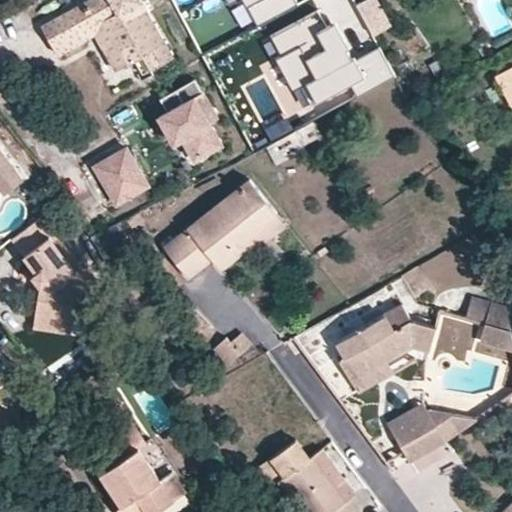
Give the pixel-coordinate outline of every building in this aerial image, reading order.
[(173,56),(141,0),(88,0),(42,26),(58,54),(86,38),(83,33),(100,23),(124,66),(135,59),(143,55),(151,69),(173,56)] [(224,0),(226,4),(233,0),(244,0),(255,20),(291,0),(224,0)] [(391,25),(377,0),(364,0),(357,4),(373,34),(391,25)] [(309,14),(271,32),(280,50),(272,54),(289,89),(304,82),(311,96),(347,79),(353,92),(392,73),(377,40),(349,53),(330,15),(313,23),(309,14)] [(124,66),(100,23),(83,33),(86,38),(96,33),(117,70),(124,66)] [(151,69),(143,55),(135,59),(143,74),(151,69)] [(511,68),(497,76),(511,103),(511,68)] [(218,117),(196,78),(161,98),(168,111),(160,115),(170,135),(179,130),(183,138),(195,160),(222,144),(210,122),(218,117)] [(304,145),(321,136),(314,121),(278,141),(287,158),(306,148),(304,145)] [(183,138),(179,130),(170,135),(174,142),(183,138)] [(287,158),(278,141),(267,147),(277,164),(287,158)] [(23,178),(0,146),(0,182),(4,187),(6,191),(23,178)] [(149,184),(127,147),(95,165),(117,203),(149,184)] [(253,242),(254,241),(249,235),(276,213),(249,179),(174,239),(165,247),(188,277),(212,258),(220,268),(253,242)] [(132,227),(145,220),(140,212),(127,218),(132,227)] [(255,245),(284,222),(276,213),(249,235),(254,241),(253,242),(255,245)] [(93,289),(96,287),(42,215),(13,237),(37,272),(33,275),(41,284),(36,312),(74,318),(88,320),(93,289)] [(141,244),(134,232),(121,239),(127,251),(141,244)] [(174,239),(171,235),(161,242),(165,247),(174,239)] [(511,348),(511,331),(507,306),(472,296),(466,316),(486,322),(481,339),(511,348)] [(430,348),(436,326),(411,319),(403,304),(339,340),(344,350),(337,354),(351,379),(386,359),(413,344),(430,348)] [(72,331),(74,318),(36,312),(34,326),(72,331)] [(137,324),(131,313),(113,327),(119,338),(137,324)] [(252,342),(242,331),(232,339),(242,351),(252,342)] [(228,362),(242,351),(232,339),(231,340),(227,335),(214,346),(228,362)] [(0,379),(12,370),(0,353),(0,379)] [(358,390),(392,370),(386,359),(351,379),(358,390)] [(428,410),(424,404),(389,424),(392,430),(428,410)] [(445,440),(477,418),(428,410),(392,430),(410,461),(445,440)] [(152,511),(185,490),(172,470),(168,472),(147,440),(145,441),(131,420),(101,440),(115,461),(100,471),(116,494),(122,503),(118,506),(121,511),(152,511)] [(344,502),(311,456),(310,457),(296,438),(271,456),(285,475),(279,478),(303,511),(358,511),(349,499),(344,502)] [(357,493),(323,447),(311,456),(344,502),(349,499),(357,493)] [(285,475),(271,456),(259,466),(272,484),(279,478),(285,475)] [(122,503),(116,494),(110,498),(116,507),(118,506),(122,503)]
